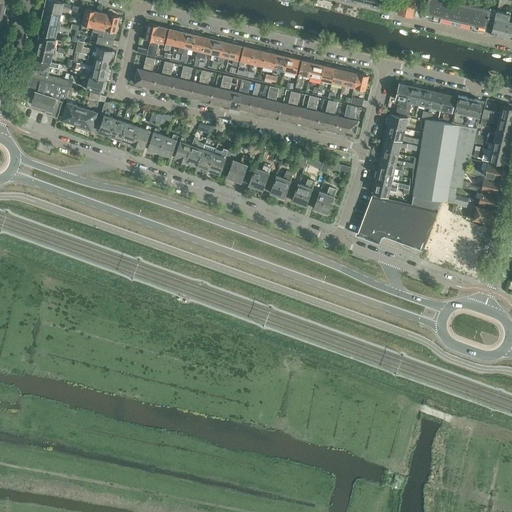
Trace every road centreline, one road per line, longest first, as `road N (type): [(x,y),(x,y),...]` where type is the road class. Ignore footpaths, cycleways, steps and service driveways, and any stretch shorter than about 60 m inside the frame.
road 1 (primary): [(7,176),(443,332)]
road 2 (primary): [(401,294),(144,195),(61,173)]
road 3 (residential): [(138,5),(121,92),(364,148)]
road 4 (residential): [(385,62),(138,5)]
road 5 (residential): [(337,241),(114,163)]
road 6 (residential): [(511,93),(385,62)]
